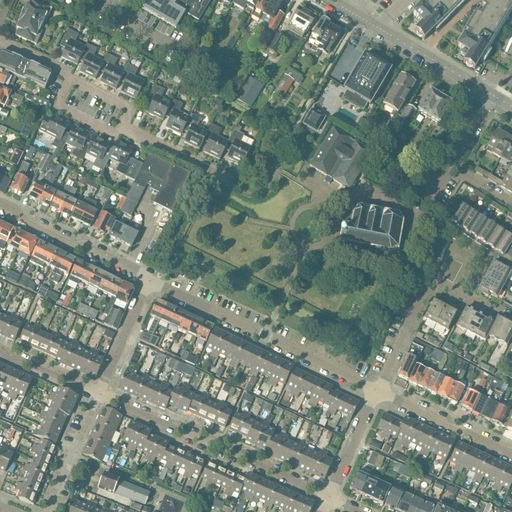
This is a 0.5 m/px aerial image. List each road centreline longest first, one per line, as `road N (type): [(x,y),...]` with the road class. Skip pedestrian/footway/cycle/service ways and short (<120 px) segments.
road 1 (residential): [(98,393),(329,496)]
road 2 (residential): [(376,390),(149,280)]
road 3 (residential): [(149,280),(0,207)]
road 4 (residential): [(511,319),(429,278),(403,333)]
road 5 (residential): [(511,456),(376,390)]
road 6 (tertiary): [(493,95),(379,29)]
road 7 (residential): [(49,511),(98,393)]
road 8 (residential): [(230,182),(119,125)]
road 9 (residential): [(98,393),(149,280)]
